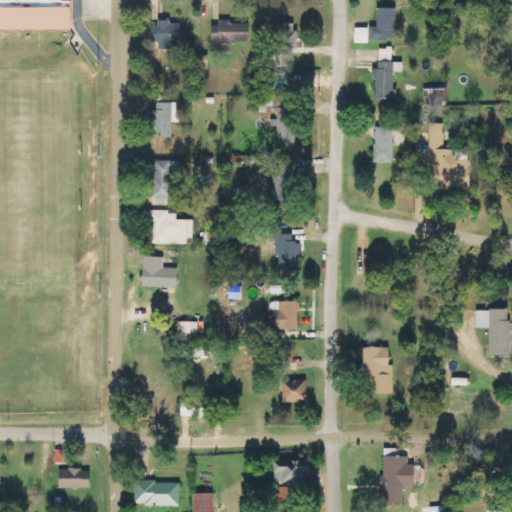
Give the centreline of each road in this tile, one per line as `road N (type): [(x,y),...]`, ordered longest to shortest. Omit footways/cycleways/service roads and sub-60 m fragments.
road 1 (residential): [(112,511),(116,0)]
road 2 (residential): [(330,511),(326,302),(337,8)]
road 3 (residential): [(511,439),(110,444)]
road 4 (residential): [(511,240),(330,212)]
